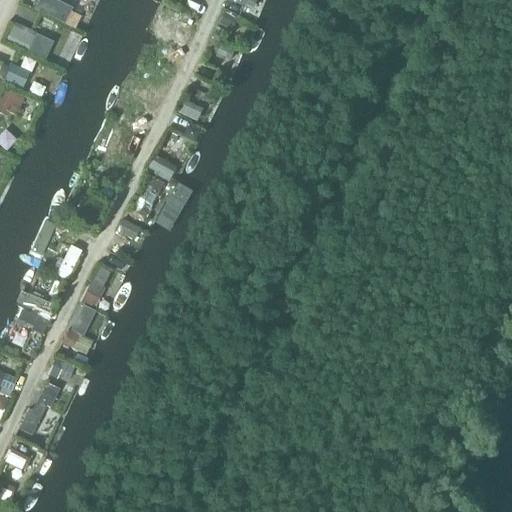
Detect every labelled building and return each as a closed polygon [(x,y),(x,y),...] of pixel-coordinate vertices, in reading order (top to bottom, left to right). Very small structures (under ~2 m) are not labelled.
[(64,25),(72,9),(53,0),(38,0),(34,10),(64,25)] [(250,11),(254,0),(229,0),(229,1),(250,11)] [(233,19),(224,14),(219,24),(228,29),(233,19)] [(14,23),(5,42),(26,53),(35,33),(14,23)] [(182,49),(189,36),(167,24),(160,38),(182,49)] [(229,47),(211,40),(206,51),(224,59),(223,59),(229,62),(235,48),(230,46),(229,47)] [(140,48),(130,42),(104,97),(115,102),(140,48)] [(0,79),(9,83),(14,71),(1,65),(0,66),(0,79)] [(24,98),(3,90),(0,98),(0,115),(6,118),(11,108),(19,111),(24,98)] [(184,101),(183,103),(179,113),(189,119),(194,108),(195,107),(184,101)] [(176,168),(155,156),(148,169),(169,181),(176,168)] [(120,173),(114,170),(107,183),(114,186),(120,173)] [(164,184),(150,176),(131,211),(145,219),(164,184)] [(117,231),(132,238),(137,229),(122,221),(117,231)] [(156,242),(147,237),(123,283),(132,288),(156,242)] [(65,282),(80,253),(69,247),(61,264),(56,262),(51,273),(55,275),(54,277),(65,282)] [(88,286),(79,304),(89,309),(90,305),(92,306),(99,292),(88,286)] [(16,303),(18,305),(50,318),(55,307),(24,294),(20,292),(16,303)] [(76,320),(83,323),(88,313),(81,309),(76,320)] [(46,323),(21,311),(17,321),(32,328),(30,332),(40,337),(46,323)] [(70,348),(77,335),(68,331),(61,344),(70,348)] [(48,375),(55,379),(57,375),(68,380),(72,370),(54,362),(48,375)] [(0,391),(0,392),(8,396),(15,379),(0,373),(0,387),(0,388),(1,388),(0,391)] [(19,428),(18,430),(31,436),(46,406),(49,408),(59,390),(48,385),(46,389),(44,387),(42,390),(38,399),(31,412),(28,410),(19,428)] [(25,468),(31,456),(11,447),(5,459),(25,468)] [(13,488),(0,482),(0,499),(8,503),(14,489),(13,488)]
